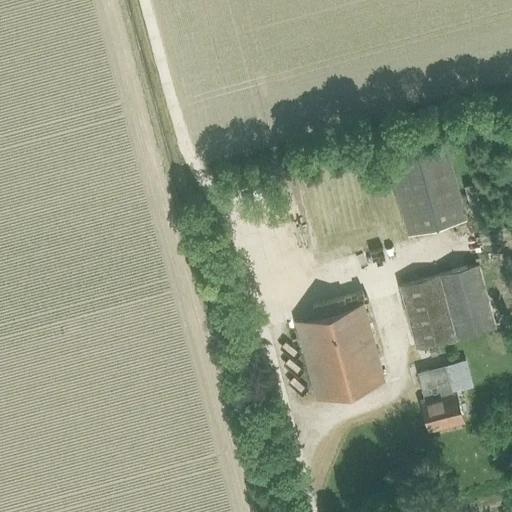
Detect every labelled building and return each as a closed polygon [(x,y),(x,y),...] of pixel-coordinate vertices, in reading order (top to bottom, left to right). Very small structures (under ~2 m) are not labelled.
[(386,155),(406,233),(466,217),(445,140),(386,155)] [(416,347),(495,325),(478,262),(398,284),(416,347)] [(296,320),(317,397),(384,378),(363,302),(296,320)] [(503,329),(487,332),(490,349),(506,347),(503,329)] [(424,398),(420,399),(429,429),(463,420),(455,390),(452,390),(445,364),(417,371),(424,398)]
